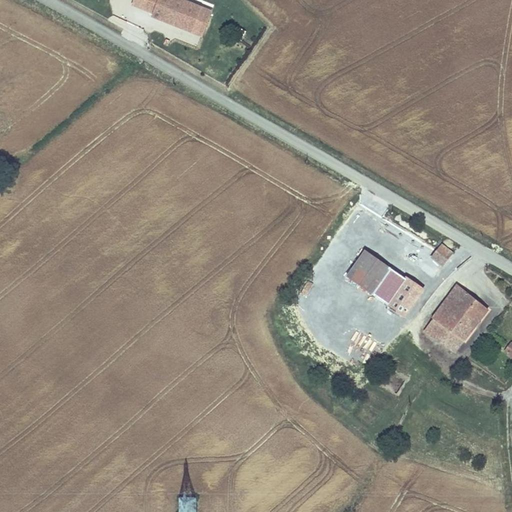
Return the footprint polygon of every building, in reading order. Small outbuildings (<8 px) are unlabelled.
[(146,14),(183,29),(195,0),(145,0),(142,9),(147,11),(146,14)] [(208,3),(201,0),(195,0),(183,29),(195,34),(208,3)] [(446,268),(455,256),(443,247),(434,257),(446,268)] [(389,305),(394,297),(407,279),(368,252),(350,278),(389,305)] [(407,279),(394,297),(410,308),(423,290),(407,279)] [(428,329),(432,333),(440,322),(452,330),(444,341),(457,351),(489,307),(459,286),(428,329)] [(410,308),(394,297),(389,305),(405,316),(410,308)] [(452,330),(440,322),(432,333),(444,341),(452,330)]
